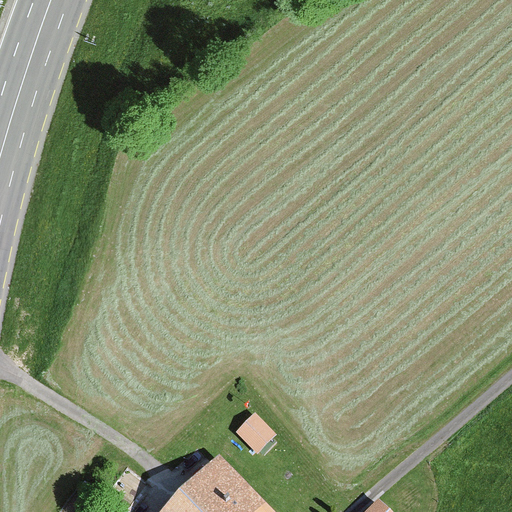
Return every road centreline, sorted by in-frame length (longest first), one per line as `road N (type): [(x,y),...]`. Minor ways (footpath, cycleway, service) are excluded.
road 1 (track): [(334,511),(511,360)]
road 2 (primary): [(0,163),(52,0)]
